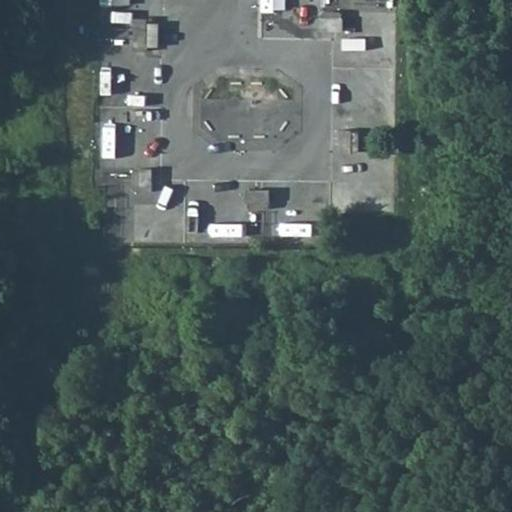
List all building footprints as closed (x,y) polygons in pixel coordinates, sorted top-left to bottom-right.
[(107,0),(107,9),(134,11),(134,0),(107,0)] [(295,0),(267,0),(267,27),(295,27),(295,0)] [(139,18),(138,46),(151,46),(151,19),(139,18)] [(107,60),(106,89),(135,89),(136,61),(107,60)] [(132,163),(133,133),(105,132),(104,162),(132,163)] [(126,194),(125,224),(155,225),(156,195),(126,194)]
